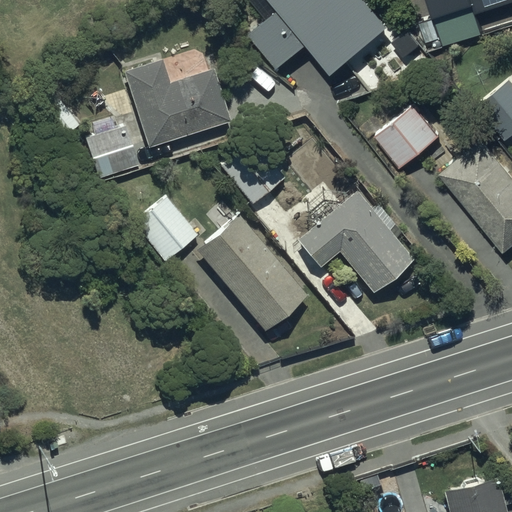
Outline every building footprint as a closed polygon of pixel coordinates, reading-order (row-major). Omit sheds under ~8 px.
[(0,0),(0,22),(17,43),(64,4),(60,0),(0,0)] [(375,0),(273,0),(247,21),(277,57),(306,33),(329,61),(387,14),(375,0)] [(428,0),(442,39),(480,26),(473,6),(491,0),(428,0)] [(157,59),(118,71),(141,147),(223,122),(206,68),(164,81),(157,59)] [(511,75),(507,80),(506,78),(474,102),(502,137),(511,129),(511,75)] [(54,89),(36,103),(58,131),(76,117),(54,89)] [(408,102),(370,134),(396,165),(434,132),(408,102)] [(94,130),(85,133),(95,172),(136,162),(125,121),(115,123),(112,112),(91,117),(94,130)] [(452,155),(434,170),(498,250),(511,238),(511,177),(465,119),(440,140),(452,155)] [(250,135),(214,163),(246,202),(281,174),(250,135)] [(348,189),(290,237),(313,265),(332,248),(366,288),(405,255),(348,189)] [(128,221),(159,259),(194,231),(163,193),(128,221)] [(231,212),(189,248),(257,328),(300,292),(231,212)] [(511,476),(511,477),(492,482),(490,475),(437,489),(442,511),(499,511),(498,504),(511,499),(511,476)]
